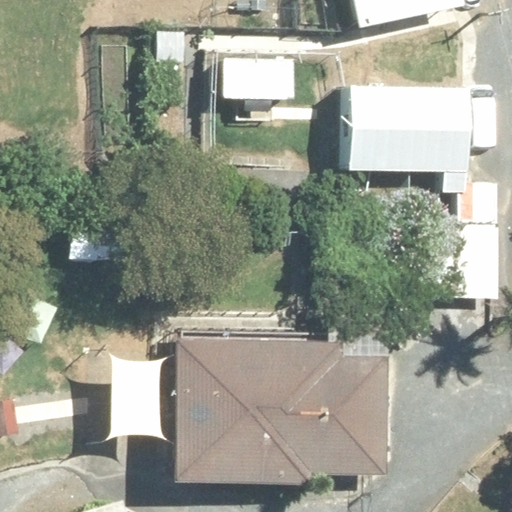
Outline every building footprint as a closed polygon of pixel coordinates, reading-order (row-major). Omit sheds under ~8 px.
[(438,10),(436,0),(321,0),(328,33),(438,10)] [(132,62),(130,104),(164,106),(166,62),(179,62),(180,35),(139,34),(138,63),(132,62)] [(320,84),(316,168),(419,173),(418,194),(441,195),(451,195),(451,182),(455,90),(320,84)] [(432,321),(378,319),(377,355),(431,358),(432,321)] [(355,480),(361,328),(301,326),(300,348),(142,342),(136,484),(284,490),(284,477),(355,480)] [(104,511),(99,496),(52,511),(104,511)]
